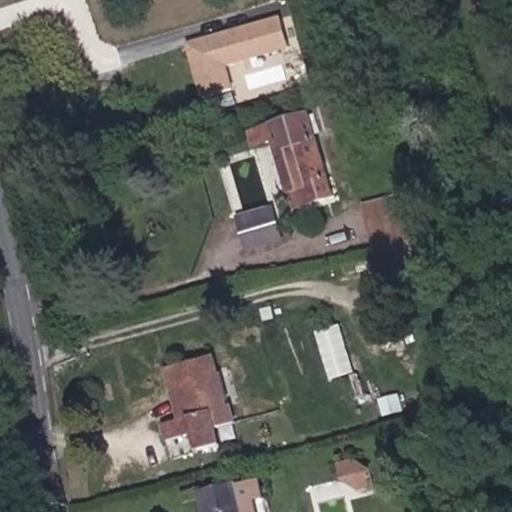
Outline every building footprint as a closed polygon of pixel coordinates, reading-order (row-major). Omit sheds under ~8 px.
[(281,13),(184,41),(198,92),(233,82),(228,63),(290,46),(281,13)] [(281,142),(292,185),(313,180),(317,200),(340,194),(319,112),(256,130),(261,146),(281,142)] [(298,205),(317,200),(313,180),(292,185),(298,205)] [(410,231),(404,196),(368,204),(375,238),(381,261),(414,253),(410,231)] [(284,240),(275,206),(242,214),(251,248),(284,240)] [(318,329),(334,378),(360,369),(345,321),(318,329)] [(183,386),(189,415),(181,416),(162,420),(167,439),(193,434),(196,449),(214,447),(212,431),(235,426),(231,405),(223,407),(217,379),(226,377),(221,351),(171,361),(175,387),(183,386)] [(348,462),(347,479),(367,491),(376,488),(374,467),(360,459),(348,462)] [(268,510),(262,482),(200,495),(203,511),(260,511),(268,510)]
